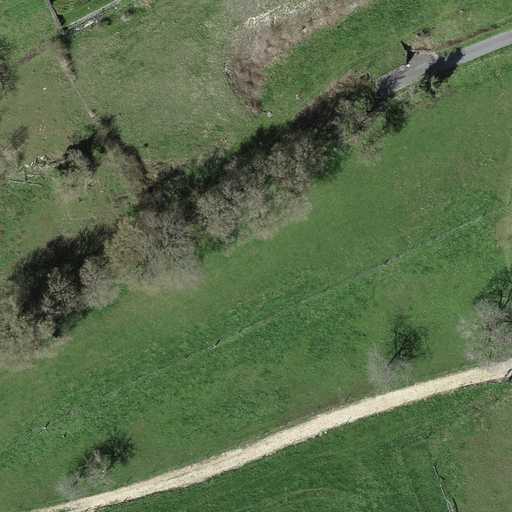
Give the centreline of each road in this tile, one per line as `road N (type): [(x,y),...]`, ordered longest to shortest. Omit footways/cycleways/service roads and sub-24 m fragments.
road 1 (track): [(76,511),(181,482),(389,400),(511,368)]
road 2 (track): [(511,40),(377,92)]
